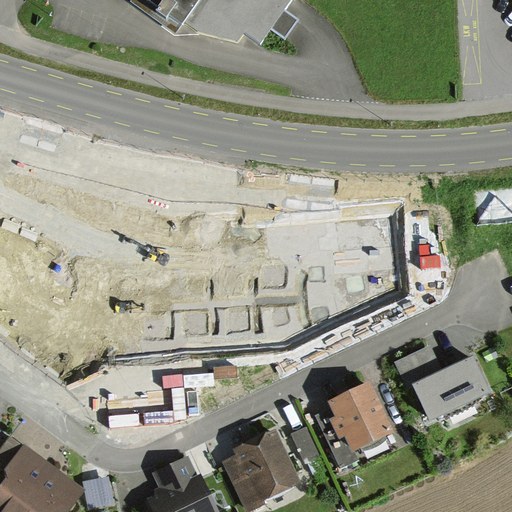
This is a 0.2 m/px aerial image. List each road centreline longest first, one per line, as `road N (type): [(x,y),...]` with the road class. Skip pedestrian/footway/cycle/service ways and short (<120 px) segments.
road 1 (residential): [(0,380),(92,451),(139,458),(486,291)]
road 2 (primary): [(0,75),(251,141),(340,149),(511,144)]
